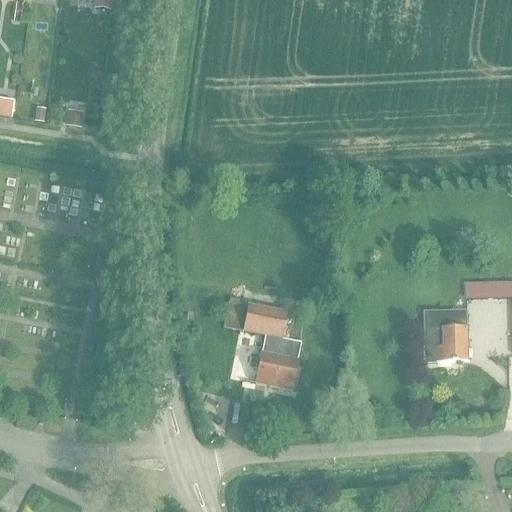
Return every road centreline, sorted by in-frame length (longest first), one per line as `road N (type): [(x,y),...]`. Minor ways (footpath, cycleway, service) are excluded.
road 1 (tertiary): [(165,380),(148,284),(154,94),(169,0)]
road 2 (unclassified): [(193,460),(511,443)]
